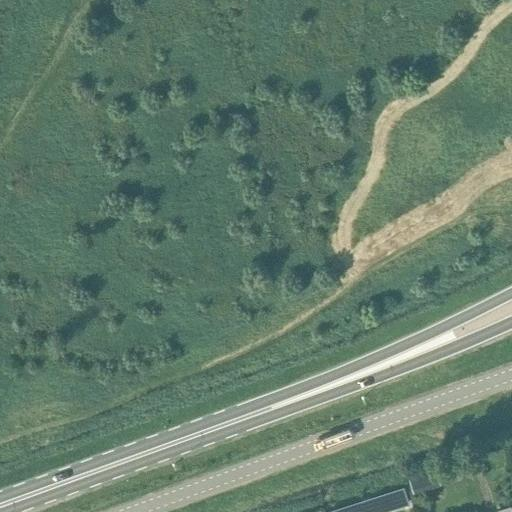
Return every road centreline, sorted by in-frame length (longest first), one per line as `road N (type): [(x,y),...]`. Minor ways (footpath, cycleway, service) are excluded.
road 1 (unclassified): [(511,375),(132,511)]
road 2 (secondary): [(511,294),(168,445)]
road 3 (secondary): [(168,445),(385,375),(511,321)]
road 4 (secondary): [(168,445),(0,506)]
